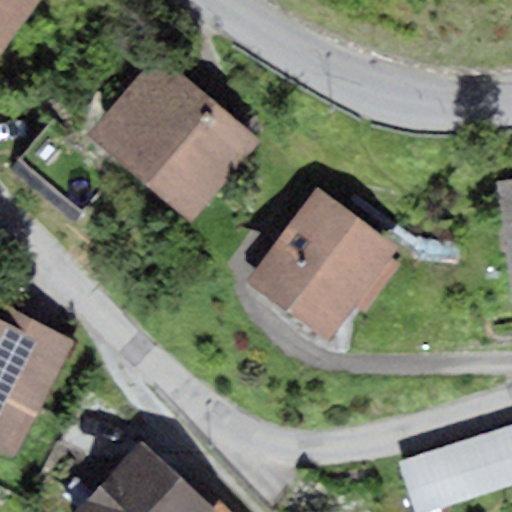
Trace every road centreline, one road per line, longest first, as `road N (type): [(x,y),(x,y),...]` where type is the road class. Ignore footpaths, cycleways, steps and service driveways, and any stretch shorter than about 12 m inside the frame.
road 1 (residential): [(511,402),(361,446),(271,454),(212,431),(0,208)]
road 2 (tertiary): [(205,0),(325,71),(394,97),(511,103)]
